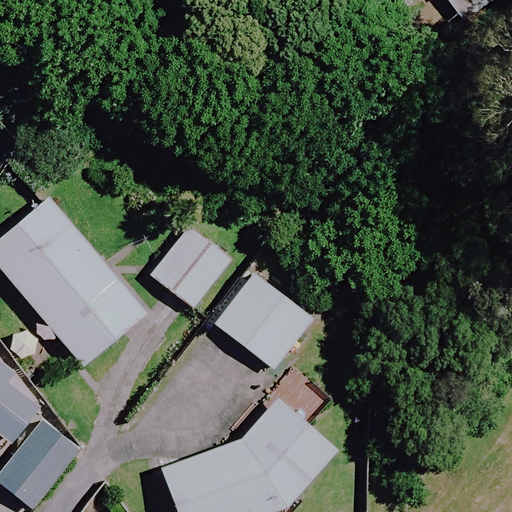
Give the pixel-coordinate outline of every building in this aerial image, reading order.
[(422,0),(395,0),(404,13),(422,0)] [(143,318),(48,205),(0,244),(0,273),(81,370),(143,318)] [(231,262),(190,230),(150,280),(191,313),(231,262)] [(312,321),(252,276),(213,329),(273,374),(312,321)] [(42,404),(0,369),(0,442),(7,448),(42,404)] [(334,455),(278,406),(240,444),(159,473),(173,511),(279,511),(285,510),(334,455)] [(31,511),(79,451),(43,422),(0,476),(0,489),(28,511),(31,511)]
